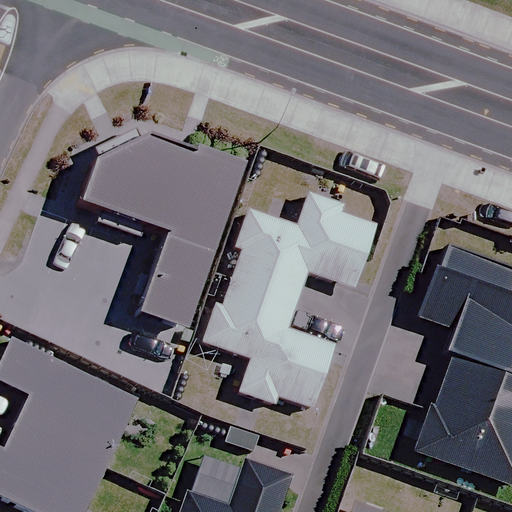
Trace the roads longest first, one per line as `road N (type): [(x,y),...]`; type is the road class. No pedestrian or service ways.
road 1 (residential): [(308,511),(456,94)]
road 2 (secondary): [(456,94),(197,0)]
